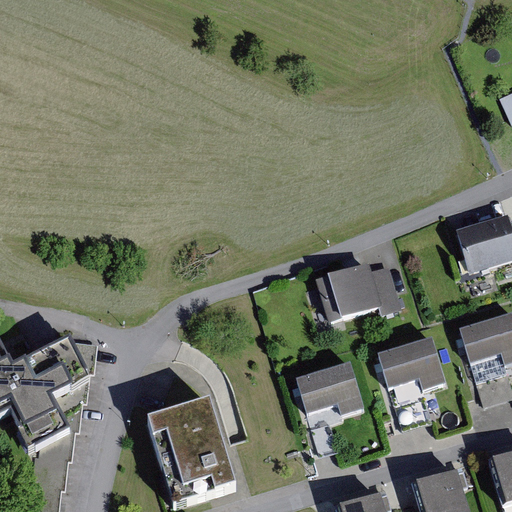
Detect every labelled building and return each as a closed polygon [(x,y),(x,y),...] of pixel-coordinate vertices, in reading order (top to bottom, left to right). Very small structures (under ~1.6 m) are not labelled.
[(487,229),(464,236),(476,277),(511,266),(511,221),(500,225),(499,222),(486,226),(487,229)] [(375,271),(323,286),(335,328),(384,314),(386,319),(408,313),(396,272),(377,277),(375,271)] [(511,369),(511,322),(467,336),(477,369),(509,360),(511,370),(511,369)] [(452,388),(438,344),(386,360),(395,393),(427,384),(430,395),(452,388)] [(3,346),(0,347),(0,427),(17,419),(37,455),(45,450),(74,435),(58,404),(94,385),(74,348),(19,377),(3,346)] [(94,385),(99,352),(74,348),(94,385)] [(477,369),(489,410),(511,402),(511,370),(509,360),(477,369)] [(370,414),(357,369),(304,384),(315,420),(345,411),(348,421),(370,414)] [(395,393),(407,434),(439,425),(430,395),(427,384),(395,393)] [(64,511),(66,500),(94,385),(58,404),(74,435),(45,450),(34,496),(32,511),(64,511)] [(214,408),(154,426),(181,511),(241,493),(214,408)] [(335,428),(319,433),(327,459),(343,454),(335,428)] [(511,511),(511,463),(497,469),(511,511)] [(464,481),(463,478),(421,491),(427,511),(474,511),(468,492),(473,491),(470,479),(464,481)] [(388,504),(388,501),(353,511),(397,511),(394,502),(388,504)]
